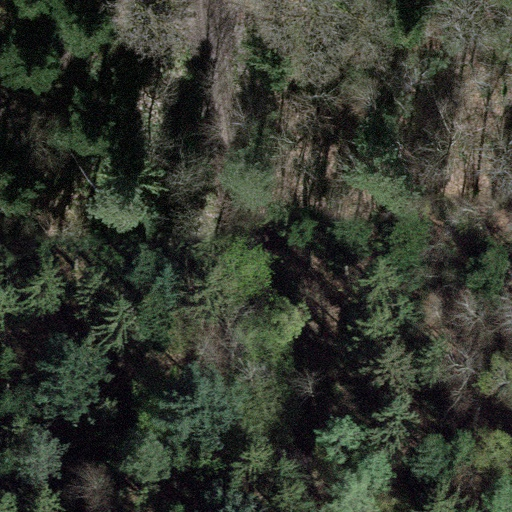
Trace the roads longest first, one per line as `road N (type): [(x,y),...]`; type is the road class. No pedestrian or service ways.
road 1 (track): [(308,511),(213,56),(210,0)]
road 2 (track): [(0,94),(100,0)]
